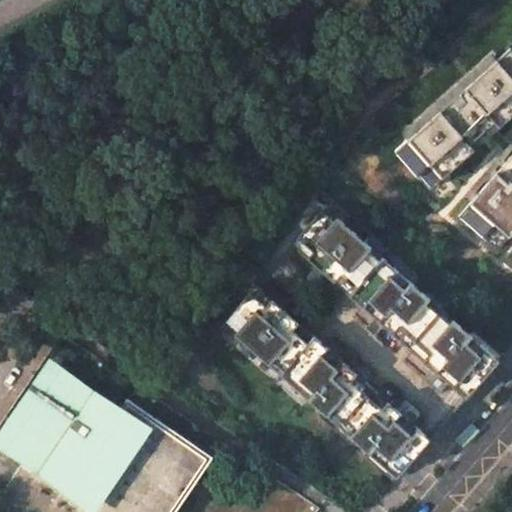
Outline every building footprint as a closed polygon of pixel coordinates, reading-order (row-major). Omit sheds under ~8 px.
[(511,47),(509,45),(397,148),(419,172),(432,160),(445,174),(511,113),(511,47)] [(511,153),(460,213),(499,247),(511,232),(511,153)] [(432,186),(445,174),(432,160),(419,172),(432,186)] [(324,207),(223,324),(388,467),(399,455),(409,463),(478,383),(489,372),(479,363),(490,350),(324,207)] [(170,511),(207,456),(128,402),(114,422),(86,402),(89,398),(54,374),(9,440),(29,453),(0,494),(0,507),(7,511),(170,511)]
